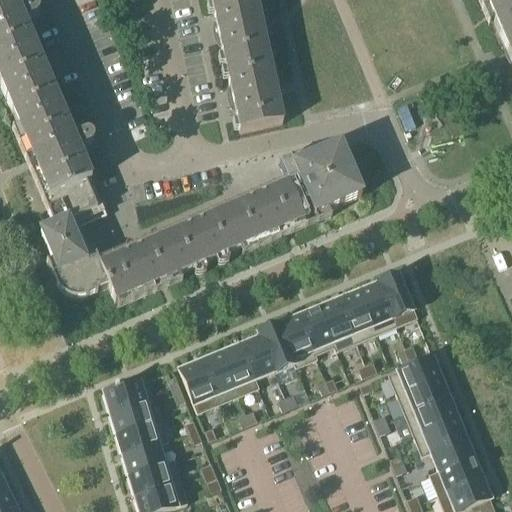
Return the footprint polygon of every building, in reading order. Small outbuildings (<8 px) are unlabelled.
[(0,0),(0,89),(59,227),(64,238),(72,235),(106,220),(78,154),(89,149),(90,149),(91,148),(92,147),(92,146),(93,145),(93,144),(93,143),(93,142),(92,141),(92,140),(91,139),(90,138),(89,137),(87,137),(85,137),(84,137),(80,128),(69,133),(23,26),(34,21),(35,20),(36,20),(37,19),(38,18),(38,17),(38,16),(38,14),(38,13),(38,12),(37,11),(37,10),(36,9),(35,9),(34,8),(32,8),(31,8),(30,8),(29,9),(25,0),(24,0),(14,4),(12,0),(0,0)] [(209,0),(230,92),(240,136),(282,127),(254,0),(209,0)] [(511,0),(483,0),(494,25),(511,67),(511,0)] [(95,259),(84,263),(80,254),(58,264),(61,273),(56,275),(61,285),(58,286),(59,289),(61,292),(63,294),(66,296),(69,298),(72,299),(75,299),(78,299),(82,299),(85,298),(107,289),(115,306),(361,200),(339,149),(303,159),(276,167),(285,189),(100,269),(95,259)] [(80,254),(72,235),(64,238),(59,227),(37,235),(50,265),(58,264),(80,254)] [(398,279),(377,287),(392,324),(396,332),(417,324),(398,279)] [(392,324),(377,287),(357,296),(372,332),(392,324)] [(372,332),(357,296),(337,304),(352,340),(372,332)] [(352,340),(337,304),(317,312),(332,348),(352,340)] [(332,348),(317,312),(297,320),(312,356),(332,348)] [(312,356),(297,320),(277,328),(292,364),(312,356)] [(292,364),(277,328),(257,336),(259,341),(274,377),(294,369),(292,364)] [(274,377),(259,341),(239,349),(254,385),(274,377)] [(254,385),(239,349),(219,357),(234,393),(254,385)] [(412,351),(405,354),(409,365),(416,362),(412,351)] [(405,354),(397,357),(401,368),(409,365),(405,354)] [(234,393),(219,357),(199,365),(214,402),(234,393)] [(396,377),(405,398),(441,383),(432,362),(396,377)] [(193,410),(214,402),(199,365),(178,374),(193,410)] [(372,368),(365,371),(369,381),(376,378),(372,368)] [(365,371),(357,374),(361,384),(369,381),(365,371)] [(332,383),(324,386),(328,396),(336,393),(332,383)] [(449,403),(441,383),(405,398),(413,418),(449,403)] [(109,418),(146,407),(140,385),(102,397),(109,418)] [(176,386),(169,389),(173,399),(180,396),(176,386)] [(324,386),(317,389),(321,399),(328,396),(324,386)] [(360,391),(363,399),(374,395),(371,387),(360,391)] [(180,396),(173,399),(177,410),(185,407),(180,396)] [(292,399),(284,402),(288,413),(296,410),(292,399)] [(284,402),(277,405),(281,416),(288,413),(284,402)] [(457,423),(449,403),(413,418),(421,438),(457,423)] [(153,428),(146,407),(109,418),(115,439),(153,428)] [(252,416),(244,419),(249,429),(256,426),(252,416)] [(244,419),(237,422),(241,432),(249,429),(244,419)] [(374,425),(377,432),(387,428),(384,421),(374,425)] [(465,443),(457,423),(421,438),(429,458),(465,443)] [(193,426),(185,429),(189,440),(197,436),(193,426)] [(159,449),(153,428),(115,439),(121,460),(159,449)] [(377,432),(380,440),(390,436),(387,428),(377,432)] [(211,432),(203,435),(208,446),(215,443),(211,432)] [(197,436),(189,440),(194,450),(201,447),(197,436)] [(474,463),(465,443),(429,458),(437,478),(474,463)] [(165,469),(159,449),(121,460),(127,481),(165,469)] [(390,465),(393,472),(404,468),(401,460),(390,465)] [(482,483),(474,463),(437,478),(446,498),(482,483)] [(393,472),(396,480),(407,475),(404,468),(393,472)] [(171,490),(165,469),(127,481),(134,501),(171,490)] [(212,477),(209,469),(199,474),(202,481),(212,477)] [(215,484),(212,477),(202,481),(205,489),(215,484)] [(0,502),(9,498),(0,479),(0,502)] [(470,511),(490,504),(482,483),(446,498),(451,511),(470,511)] [(171,490),(134,501),(136,511),(176,511),(178,511),(171,490)] [(0,511),(15,511),(9,498),(0,502),(0,511)] [(407,505),(409,511),(410,511),(420,508),(417,500),(407,505)]
